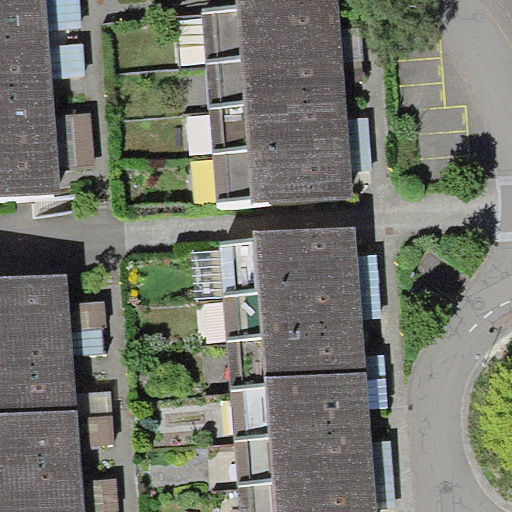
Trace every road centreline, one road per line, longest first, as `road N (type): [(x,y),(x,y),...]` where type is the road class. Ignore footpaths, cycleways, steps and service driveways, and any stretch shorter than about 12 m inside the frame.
road 1 (residential): [(470,511),(438,447),(437,393),(458,341),(511,299)]
road 2 (residential): [(436,0),(475,39),(511,123)]
